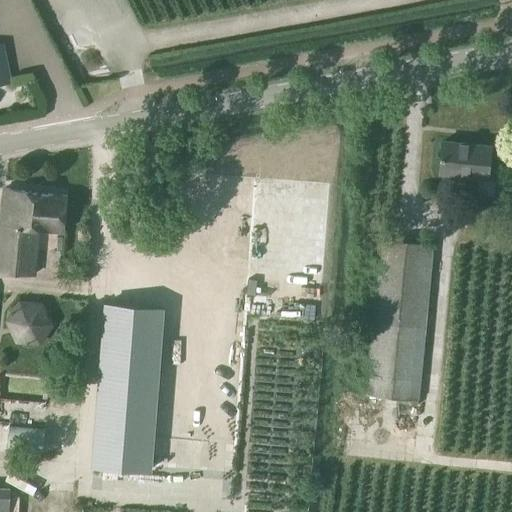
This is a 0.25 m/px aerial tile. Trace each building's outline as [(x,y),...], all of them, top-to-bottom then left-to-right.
[(0,83),(10,82),(3,44),(0,44),(0,83)] [(489,176),(493,144),(444,139),(441,171),(473,174),(471,190),(495,193),(496,176),(489,176)] [(0,270),(34,273),(36,255),(38,228),(64,230),(67,194),(4,188),(0,232),(0,270)] [(419,397),(434,243),(381,238),(366,392),(419,397)] [(54,303),(12,302),(11,341),(53,343),(54,303)] [(107,304),(94,465),(150,469),(163,308),(107,304)] [(0,511),(8,511),(10,487),(0,486),(0,511)]
